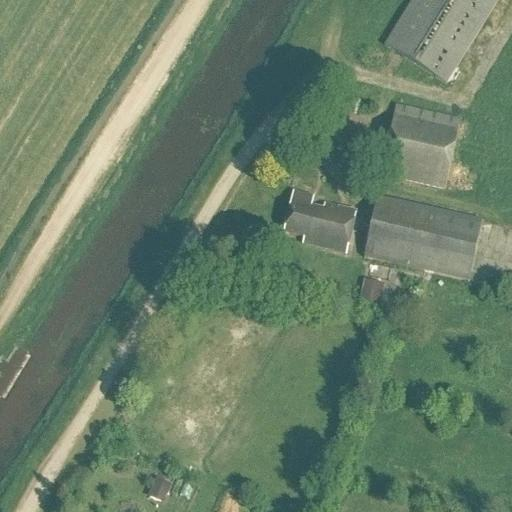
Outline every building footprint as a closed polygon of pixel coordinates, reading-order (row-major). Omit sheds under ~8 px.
[(411,0),(382,47),(444,86),(497,0),(411,0)] [(378,180),(443,194),(459,122),(394,108),(378,180)] [(301,244),(300,249),(344,260),(354,219),(323,211),(321,217),(310,214),(312,202),(291,197),(282,238),(301,244)] [(361,262),(466,285),(480,221),(375,199),(361,262)] [(358,308),(379,313),(385,286),(363,281),(358,308)] [(511,330),(511,309),(500,305),(493,324),(511,330)] [(160,481),(151,497),(164,503),(172,487),(160,481)]
